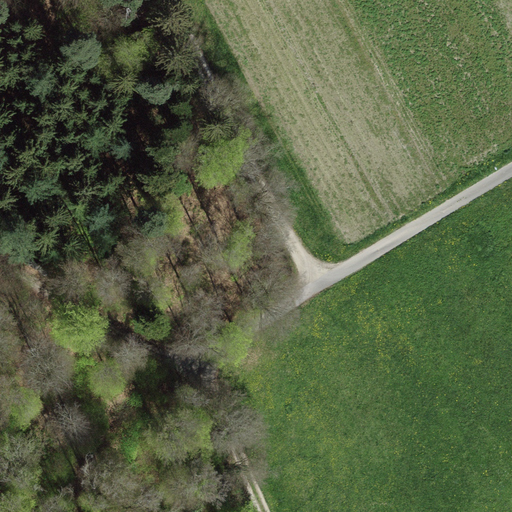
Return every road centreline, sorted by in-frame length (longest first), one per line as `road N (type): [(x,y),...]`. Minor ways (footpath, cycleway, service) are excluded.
road 1 (track): [(183,363),(313,272),(511,164)]
road 2 (track): [(170,0),(323,271)]
road 3 (track): [(183,363),(0,256)]
road 4 (track): [(255,511),(183,363)]
